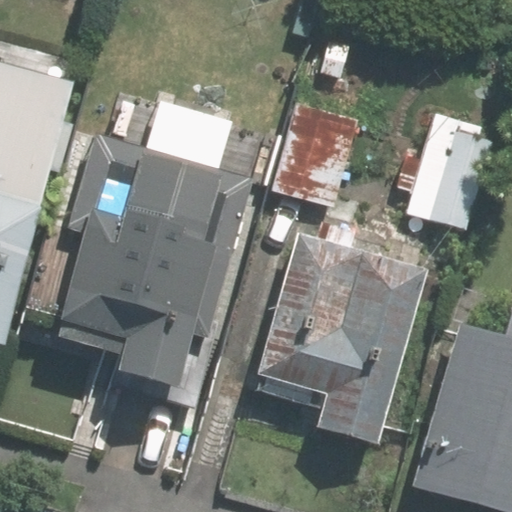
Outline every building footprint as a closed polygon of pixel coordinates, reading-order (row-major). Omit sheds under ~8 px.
[(0,314),(43,164),(57,168),(69,125),(58,118),(70,71),(0,52),(0,314)] [(358,118),(293,100),(266,202),(331,219),(358,118)] [(243,178),(91,134),(64,227),(72,229),(43,333),(107,352),(102,368),(162,386),(191,284),(211,289),(243,178)] [(462,240),(486,152),(426,134),(402,223),(462,240)] [(310,439),(370,456),(420,284),(292,246),(246,406),(315,425),(310,439)] [(511,511),(511,322),(491,316),(484,341),(438,329),(392,489),(474,511),(511,511)]
